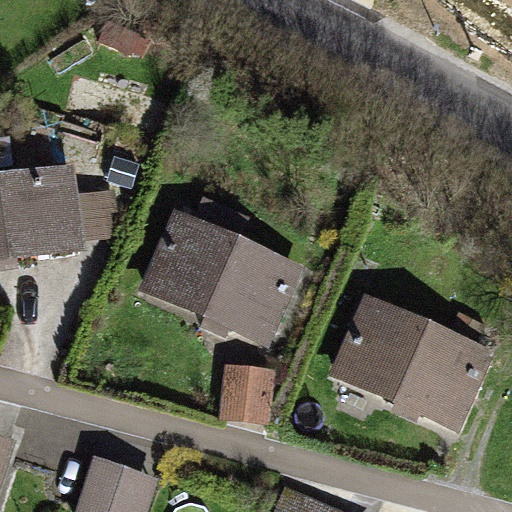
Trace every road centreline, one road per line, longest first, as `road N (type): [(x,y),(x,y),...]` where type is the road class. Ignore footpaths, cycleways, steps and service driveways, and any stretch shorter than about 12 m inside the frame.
road 1 (residential): [(0,382),(470,511)]
road 2 (secondary): [(254,0),(511,133)]
